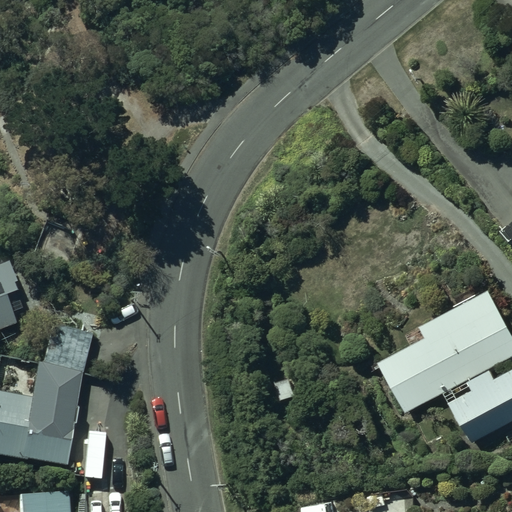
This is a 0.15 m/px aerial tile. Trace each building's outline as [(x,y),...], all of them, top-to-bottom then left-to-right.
[(79,239),(43,226),(31,260),(66,273),(79,239)] [(0,335),(13,328),(9,319),(18,315),(11,299),(15,297),(3,269),(0,270),(0,335)] [(511,356),(511,331),(490,290),(422,326),(427,337),(381,361),(408,412),(511,356)] [(10,403),(11,394),(0,393),(0,464),(19,466),(19,469),(63,472),(89,339),(49,334),(42,377),(34,375),(29,405),(10,403)] [(511,374),(497,382),(491,371),(469,382),(475,393),(453,405),(474,444),(511,422),(511,374)] [(69,511),(69,496),(19,504),(19,511),(69,511)]
